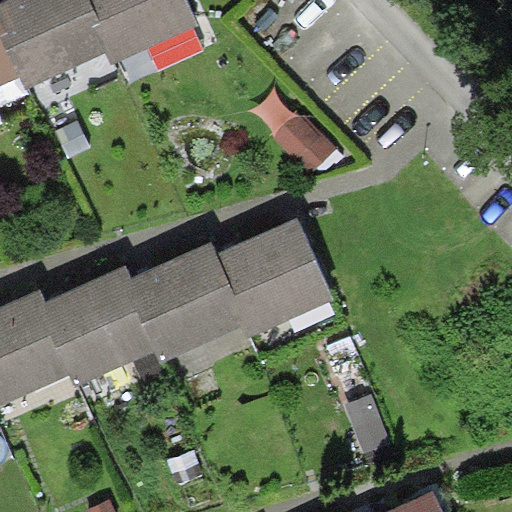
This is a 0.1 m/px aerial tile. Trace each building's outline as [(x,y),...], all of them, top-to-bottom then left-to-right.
[(19,0),(7,6),(0,8),(0,14),(10,37),(3,40),(22,81),(28,95),(108,57),(96,31),(105,26),(93,0),(19,0)] [(113,69),(200,30),(186,0),(93,0),(105,26),(96,31),(108,57),(113,69)] [(0,14),(0,91),(22,81),(3,40),(10,37),(0,14)] [(334,301),(299,226),(229,257),(222,259),(219,261),(250,331),(253,338),(334,301)] [(222,259),(216,245),(142,277),(136,280),(124,285),(155,352),(163,369),(250,331),(219,261),(222,259)] [(136,280),(130,269),(58,302),(51,306),(38,312),(70,378),(76,390),(155,352),(124,285),(136,280)] [(51,306),(45,293),(0,313),(0,409),(70,378),(38,312),(51,306)] [(441,511),(435,496),(399,511),(441,511)]
